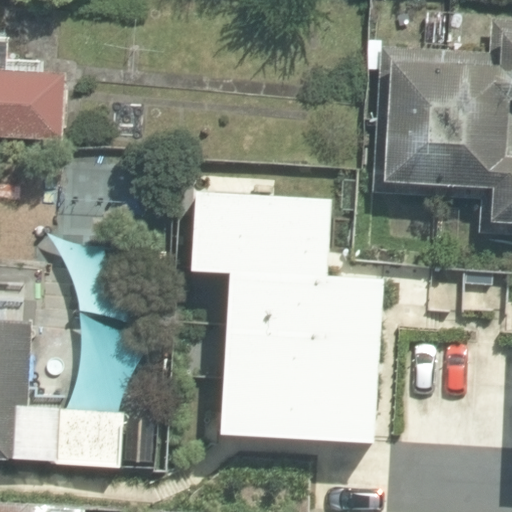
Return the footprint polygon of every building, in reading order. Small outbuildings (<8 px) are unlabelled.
[(0,0),(0,134),(66,138),(67,138),(71,72),(12,69),(13,33),(0,32),(0,3),(0,1),(0,0)] [(485,229),(511,230),(511,20),(495,19),(493,51),(386,45),(379,185),(487,190),(485,229)] [(327,276),(331,202),(199,194),(195,272),(233,274),(224,433),(373,441),(382,279),(327,276)] [(0,454),(42,458),(45,403),(32,403),(38,319),(0,316),(0,454)] [(51,461),(120,466),(124,411),(55,406),(51,461)] [(0,511),(86,511),(87,506),(0,500),(0,511)]
